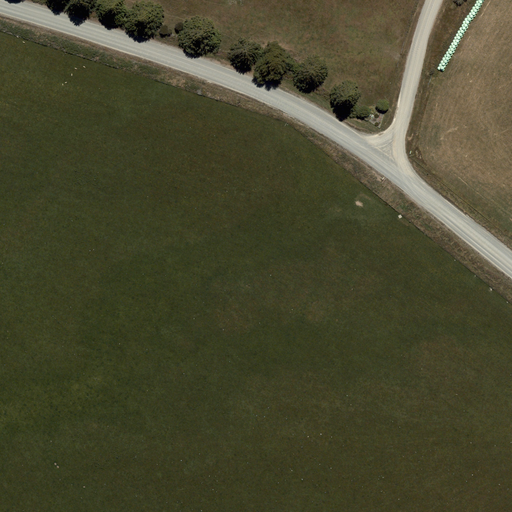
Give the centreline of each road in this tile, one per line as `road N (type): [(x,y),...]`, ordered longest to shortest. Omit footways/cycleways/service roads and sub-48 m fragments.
road 1 (unclassified): [(0,2),(237,80),(311,115),(387,166)]
road 2 (residential): [(387,166),(434,0)]
road 3 (unclassified): [(387,166),(511,264)]
